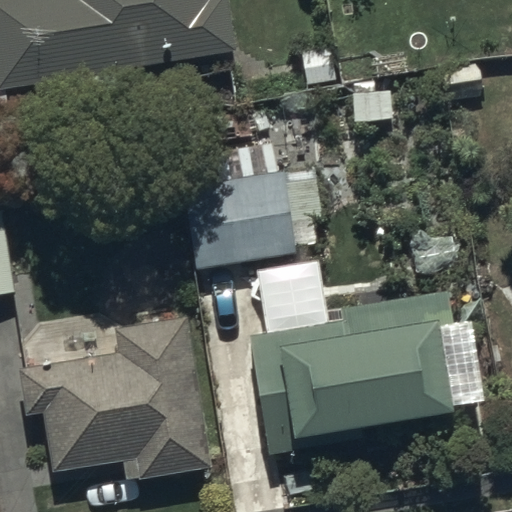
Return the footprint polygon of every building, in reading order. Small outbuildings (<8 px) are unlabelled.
[(209,0),(208,0),(0,0),(0,114),(9,113),(6,93),(62,86),(65,108),(119,100),(116,76),(236,60),(228,0),(209,0)] [(318,177),(180,198),(192,278),(295,262),(290,230),(325,225),(318,177)] [(0,223),(0,303),(14,301),(0,223)] [(341,329),(249,341),(265,465),(455,440),(452,419),(480,415),(469,333),(456,335),(451,296),(338,311),(341,329)] [(214,475),(184,322),(110,337),(115,361),(14,381),(22,423),(43,419),(56,483),(121,470),(125,487),(141,484),(142,489),(214,475)] [(511,393),(489,396),(497,465),(511,463),(511,393)]
